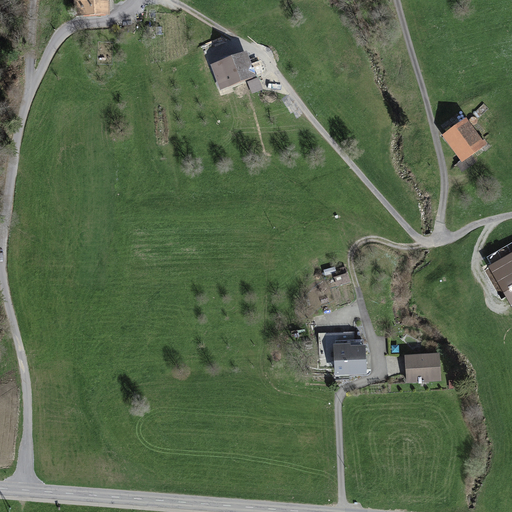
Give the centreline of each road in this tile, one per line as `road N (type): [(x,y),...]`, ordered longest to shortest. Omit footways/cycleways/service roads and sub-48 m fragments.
road 1 (track): [(171,0),(264,57),(424,244),(442,239)]
road 2 (track): [(424,244),(372,238),(352,251),(379,364),(378,373),(341,392),(341,511)]
road 3 (tertiary): [(0,488),(307,511)]
road 4 (track): [(398,0),(440,157),(442,239)]
road 5 (track): [(0,271),(22,374),(23,490)]
road 6 (track): [(27,89),(61,28),(108,20),(135,0)]
road 7 (track): [(27,89),(0,230)]
